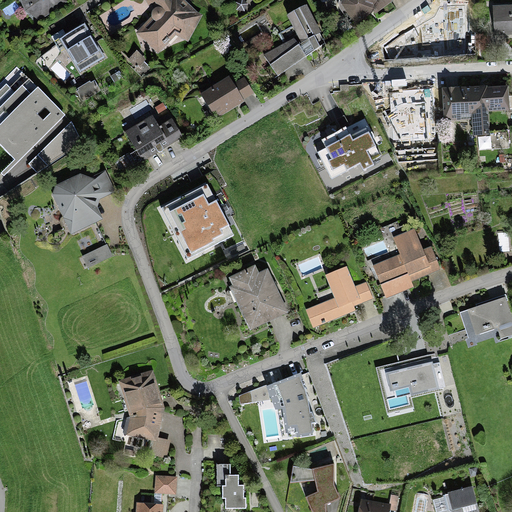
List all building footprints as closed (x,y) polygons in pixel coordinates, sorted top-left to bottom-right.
[(64,0),(21,0),(27,8),(30,6),(40,19),(66,2),(64,0)] [(197,17),(187,12),(184,13),(180,9),(180,7),(175,0),(149,0),(156,11),(154,13),(153,15),(154,18),(157,21),(145,33),(151,39),(152,43),(158,49),(163,43),(164,44),(169,40),(168,38),(170,35),(170,33),(173,30),(184,36),(189,28),(192,27),(197,17)] [(244,10),(247,5),(242,0),(241,0),(236,3),(237,9),(244,10)] [(374,12),(390,0),(389,0),(344,0),(343,3),(344,6),(348,12),(352,12),(358,20),(372,10),(374,12)] [(511,5),(493,7),(494,32),(511,30),(511,5)] [(264,56),(278,76),(325,44),(305,6),(288,15),(302,43),(298,45),(295,40),(264,56)] [(442,46),(465,45),(463,9),(440,10),(442,46)] [(84,27),(62,40),(80,70),(102,57),(84,27)] [(143,61),(134,70),(141,77),(144,74),(145,76),(152,69),(143,61)] [(251,93),(243,80),(232,87),(228,80),(204,96),(216,116),(234,106),(232,103),(233,101),(239,97),(240,99),(241,99),(251,93)] [(94,81),(77,92),(83,101),(100,91),(94,81)] [(0,96),(0,135),(20,156),(63,113),(32,82),(18,96),(9,87),(0,96)] [(484,90),(445,92),(447,118),(461,117),(460,110),(472,109),(475,150),(509,148),(508,130),(486,131),(485,109),(506,108),(505,90),(490,90),(490,99),(484,100),(484,90)] [(429,126),(427,95),(406,97),(406,99),(389,100),(391,122),(408,121),(408,127),(429,126)] [(167,142),(180,134),(172,121),(159,128),(155,121),(143,128),(141,125),(126,134),(137,151),(139,149),(145,158),(157,151),(159,152),(161,152),(163,150),(162,147),(168,144),(167,142)] [(381,157),(366,128),(317,153),(331,180),(360,165),(363,171),(374,166),(372,161),(381,157)] [(28,164),(37,173),(48,166),(38,155),(28,164)] [(65,216),(68,217),(71,216),(75,224),(82,227),(95,220),(97,213),(93,205),(96,199),(113,191),(105,173),(88,181),(87,180),(80,177),(58,188),(55,195),(65,216)] [(204,186),(170,204),(178,220),(169,224),(179,244),(188,239),(196,255),(231,237),(226,228),(229,226),(212,194),(209,195),(204,186)] [(386,297),(409,287),(404,276),(422,269),(424,275),(440,269),(431,248),(423,251),(414,231),(399,237),(406,254),(374,267),(386,297)] [(96,251),(83,257),(88,267),(112,256),(108,248),(97,254),(96,251)] [(315,327),(347,313),(346,309),(372,298),(365,283),(354,288),(346,268),(326,276),(336,298),(308,310),(315,327)] [(284,311),(266,273),(257,277),(253,270),(233,279),(238,289),(234,291),(246,316),(241,318),(246,329),(284,311)] [(511,318),(505,298),(492,302),(493,305),(462,315),(469,338),(497,328),(501,339),(511,335),(511,318)] [(406,395),(407,396),(436,388),(437,392),(444,390),(443,388),(446,387),(438,356),(436,357),(435,353),(428,355),(429,359),(414,363),(413,359),(407,361),(408,364),(381,371),(388,399),(406,395)] [(162,408),(151,373),(116,385),(127,420),(124,433),(155,440),(162,408)] [(282,438),(313,433),(312,423),(316,423),(312,412),(310,412),(309,402),(305,390),(300,376),(271,387),(278,407),(282,438)] [(250,393),(240,397),(241,403),(251,401),(250,393)] [(225,499),(225,509),(246,509),(246,498),(244,498),(244,485),(239,485),(239,475),(230,475),(230,464),(216,464),(217,486),(222,486),(222,499),(225,499)] [(340,498),(334,485),(334,464),(312,470),(293,466),(290,483),(315,480),(317,492),(305,497),(312,511),(326,511),(326,505),(340,498)] [(176,478),(157,477),(156,492),(175,493),(176,478)] [(477,511),(471,488),(432,499),(435,511),(477,511)] [(362,502),(360,511),(387,511),(389,506),(362,502)]
